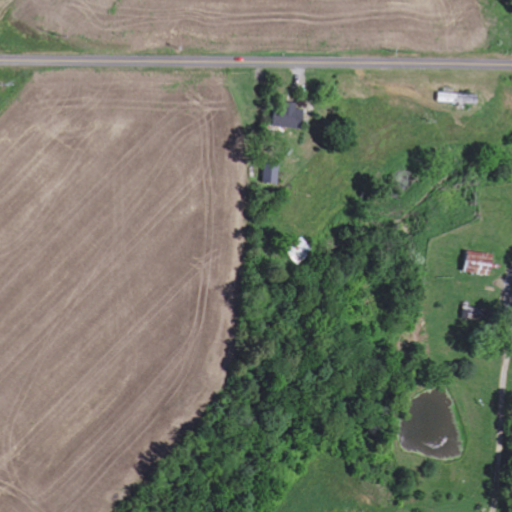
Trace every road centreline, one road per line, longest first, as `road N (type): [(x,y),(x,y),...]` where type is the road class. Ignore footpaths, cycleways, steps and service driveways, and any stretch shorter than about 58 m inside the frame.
road 1 (tertiary): [(511,63),(0,56)]
road 2 (residential): [(511,277),(504,415)]
